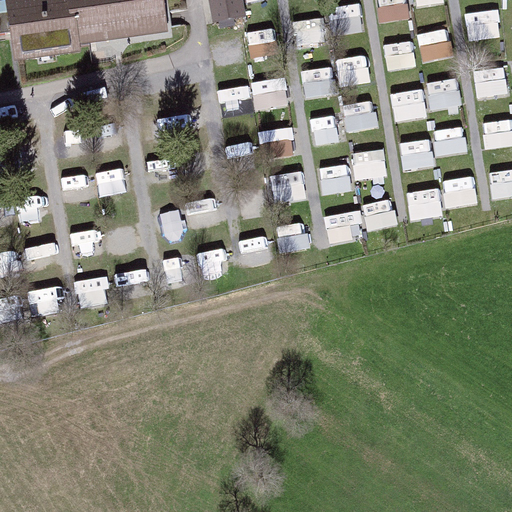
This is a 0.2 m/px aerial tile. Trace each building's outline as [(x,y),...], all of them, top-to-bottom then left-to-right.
[(11,0),(12,4),(0,5),(0,36),(14,35),(17,55),(171,35),(166,0),(11,0)] [(246,19),(242,0),(203,0),(208,26),(246,19)] [(334,4),(338,31),(365,27),(362,0),(334,4)] [(402,0),(378,0),(382,17),(405,12),(402,0)] [(416,0),(420,22),(448,17),(444,0),(416,0)] [(470,35),(498,34),(497,7),(468,8),(470,35)] [(322,14),(296,17),(298,40),(324,37),(322,14)] [(386,40),(388,63),(413,60),(410,37),(386,40)] [(273,55),(272,39),(252,40),(253,56),(273,55)] [(340,55),(344,82),(371,78),(367,51),(340,55)] [(335,61),(304,65),(307,93),(338,90),(335,61)] [(504,63),(474,68),(479,96),(509,91),(504,63)] [(464,100),(457,72),(426,80),(433,108),(464,100)] [(257,106),(289,102),(286,73),(254,76),(257,106)] [(392,88),(395,117),(428,114),(425,84),(392,88)] [(375,97),(344,102),(348,128),(379,123),(375,97)] [(343,110),(313,110),(314,138),(344,137),(343,110)] [(511,115),(485,117),(486,144),(511,142),(511,115)] [(292,123),(264,127),(268,155),(296,151),(292,123)] [(465,123),(434,127),(437,152),(467,148),(465,123)] [(404,166),(434,165),(433,136),(403,137),(404,166)] [(511,144),(486,146),(486,162),(511,160),(511,144)] [(354,147),(355,176),(387,174),(386,146),(354,147)] [(322,162),(323,188),(350,186),(349,161),(322,162)] [(494,196),(511,192),(511,164),(490,169),(494,196)] [(272,170),(276,198),(308,194),(305,166),(272,170)] [(65,172),(67,194),(89,192),(87,170),(65,172)] [(447,203),(479,199),(475,172),(443,176),(447,203)] [(411,216),(443,213),(440,184),(408,187),(411,216)] [(368,227),(398,223),(394,194),(364,199),(368,227)] [(199,199),(200,225),(219,223),(217,197),(199,199)] [(328,237),(364,235),(362,207),(327,209),(328,237)] [(285,249),(308,244),(304,221),(280,225),(285,249)] [(268,232),(242,231),(242,256),(268,257),(268,232)]
